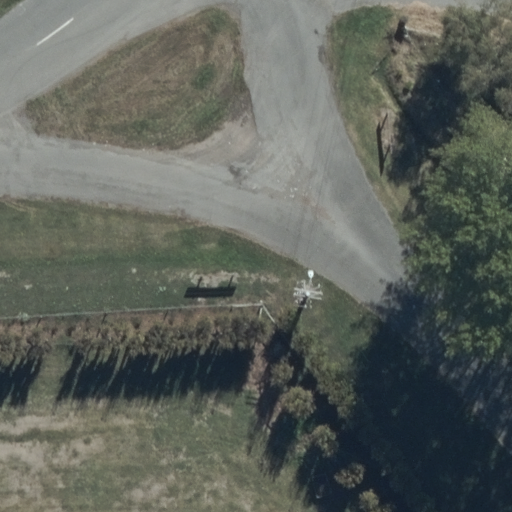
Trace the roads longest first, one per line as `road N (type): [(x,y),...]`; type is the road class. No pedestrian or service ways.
road 1 (unclassified): [(321,218),(212,185),(0,146)]
road 2 (unclassified): [(321,218),(511,400)]
road 3 (unclassified): [(288,0),(321,218)]
road 4 (unclassified): [(0,65),(112,0)]
